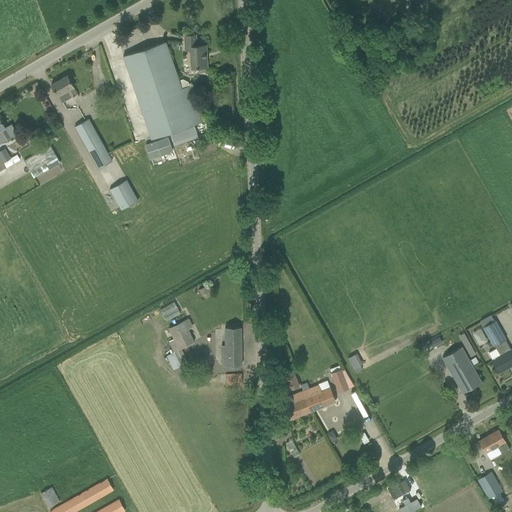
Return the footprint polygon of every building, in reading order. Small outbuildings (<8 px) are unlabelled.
[(192,68),(207,67),(207,56),(205,56),(205,53),(207,53),(206,45),(197,46),(196,35),(184,35),(186,50),(190,50),(191,53),(192,68)] [(179,82),(166,42),(123,56),(148,126),(147,127),(151,139),(171,132),(175,145),(199,137),(194,125),(203,122),(198,110),(197,111),(188,83),(183,80),(179,82)] [(77,91),(76,92),(67,76),(51,85),(57,94),(58,93),(63,102),(78,94),(77,91)] [(11,124),(6,127),(0,117),(0,142),(11,136),(17,133),(11,124)] [(75,126),(98,169),(113,160),(90,118),(87,119),(75,126)] [(150,159),(173,151),(168,137),(145,145),(150,159)] [(32,176),(61,164),(53,146),(24,158),(32,176)] [(127,179),(109,189),(121,210),(139,200),(127,179)] [(202,295),(209,291),(206,287),(200,290),(202,295)] [(167,319),(181,311),(175,301),(161,308),(167,319)] [(495,345),(497,348),(488,353),(492,360),(499,372),(511,364),(511,351),(511,350),(505,340),(505,339),(492,314),(480,321),(494,346),(495,345)] [(189,329),(193,326),(189,318),(169,328),(174,339),(169,341),(181,366),(185,375),(192,372),(184,353),(182,348),(195,342),(189,329)] [(223,366),(242,365),(241,327),(225,328),(226,347),(222,347),(223,366)] [(473,332),(480,344),(488,340),(481,327),(473,332)] [(476,354),(464,332),(459,335),(471,357),(476,354)] [(482,382),(462,347),(443,357),(463,393),(482,382)] [(356,353),(348,357),(355,371),(363,367),(356,353)] [(331,372),(339,392),(349,388),(341,368),(331,372)] [(291,389),(300,385),(294,371),(285,375),(291,389)] [(242,374),(232,374),(227,374),(227,384),(242,383),(242,374)] [(321,390),(319,384),(303,391),(311,411),(336,401),(330,387),(321,390)] [(289,420),(311,411),(303,391),(292,396),(294,401),(283,405),(289,420)] [(505,441),(499,429),(479,441),(485,452),(486,452),(490,459),(501,453),(510,449),(505,441)] [(501,486),(493,471),(478,479),(486,494),(488,498),(503,489),(501,486)] [(108,478),(50,510),(50,511),(75,511),(114,490),(108,478)] [(405,479),(388,489),(394,499),(410,490),(405,479)] [(41,493),(48,507),(60,500),(52,487),(41,493)] [(398,509),(399,511),(411,511),(421,506),(417,498),(410,502),(408,497),(402,500),(405,505),(398,509)] [(94,511),(123,511),(126,510),(119,498),(94,511)]
